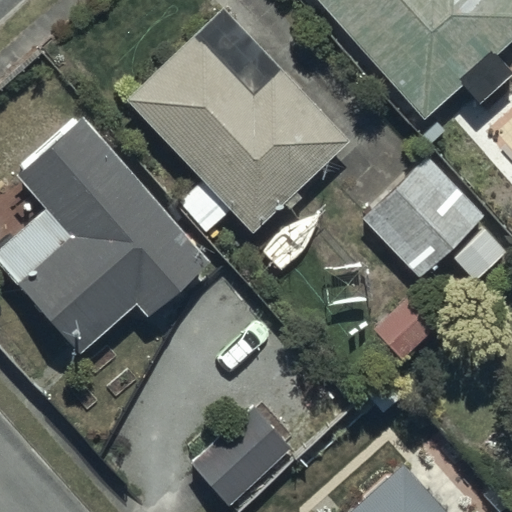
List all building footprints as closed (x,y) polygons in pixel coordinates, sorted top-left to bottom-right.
[(511,35),(511,0),(321,0),(424,115),(460,83),(478,103),(511,74),(492,53),(511,35)] [(221,11),(123,103),(202,185),(180,205),(206,232),(228,212),(249,234),(346,142),(221,11)] [(42,211),(0,248),(0,271),(76,358),(130,306),(144,322),(209,264),(78,117),(11,176),(42,211)] [(505,252),(478,221),(483,217),(429,156),(419,165),(408,153),(358,197),(370,209),(361,219),(419,278),(447,252),(473,281),(505,252)] [(439,333),(408,295),(366,329),(398,367),(439,333)] [(289,448),(250,407),(189,465),(228,506),(289,448)] [(440,511),(398,467),(349,511),(440,511)]
